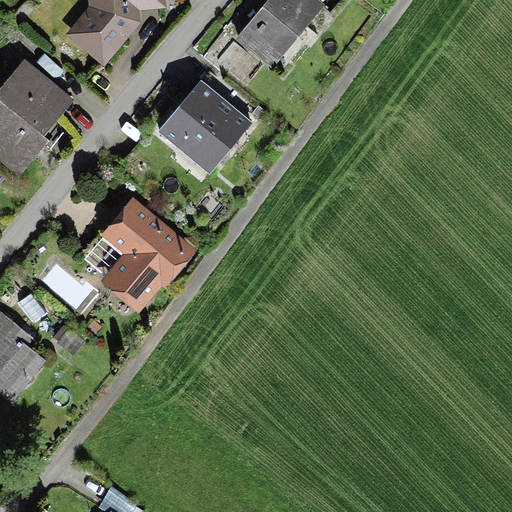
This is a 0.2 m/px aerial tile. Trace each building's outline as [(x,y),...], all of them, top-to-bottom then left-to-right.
[(89,0),(90,3),(66,32),(105,65),(142,20),(140,7),(167,6),(166,0),(89,0)] [(272,66),(326,1),(324,0),(264,0),(235,35),(272,66)] [(0,157),(19,173),(45,142),(58,154),(72,138),(53,123),(74,97),(23,56),(0,83),(0,157)] [(253,119),(201,75),(157,128),(209,172),(253,119)] [(196,248),(133,194),(101,231),(103,234),(84,257),(105,274),(101,279),(139,311),(162,284),(164,286),(196,248)] [(0,423),(16,406),(12,402),(47,358),(29,344),(34,337),(0,309),(0,423)] [(97,333),(102,326),(94,320),(88,327),(97,333)] [(56,341),(74,355),(85,342),(63,324),(53,335),(58,339),(56,341)] [(146,511),(147,511),(136,505),(138,502),(111,486),(99,506),(108,511),(107,511),(146,511)]
